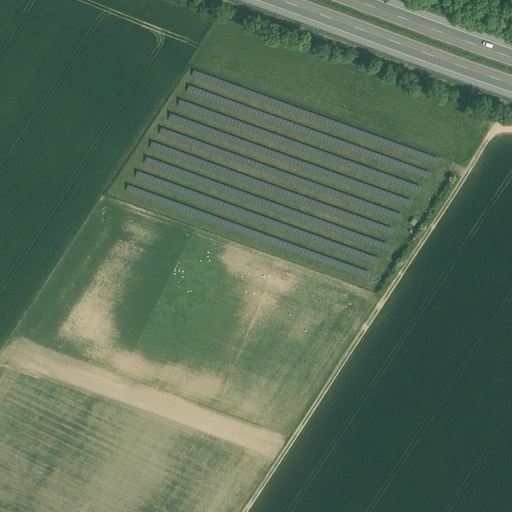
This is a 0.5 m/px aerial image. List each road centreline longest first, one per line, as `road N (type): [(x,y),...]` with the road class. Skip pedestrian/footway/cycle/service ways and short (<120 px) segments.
road 1 (track): [(241,511),(497,124),(511,129)]
road 2 (motorway): [(282,0),(511,81)]
road 3 (motorway): [(511,51),(374,0)]
